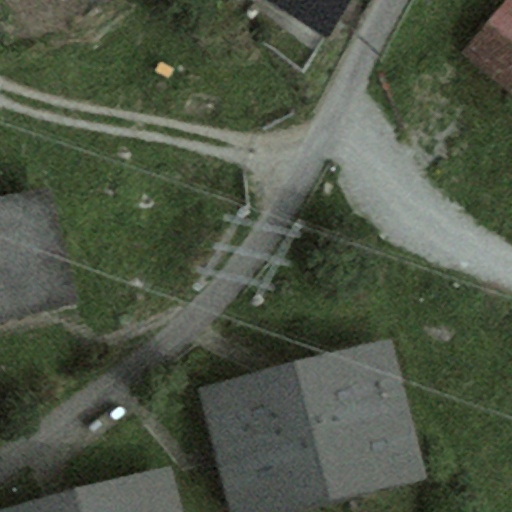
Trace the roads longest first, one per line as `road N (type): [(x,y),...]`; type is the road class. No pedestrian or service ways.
road 1 (residential): [(393,0),(262,239),(183,328)]
road 2 (unclassified): [(183,328),(0,467)]
